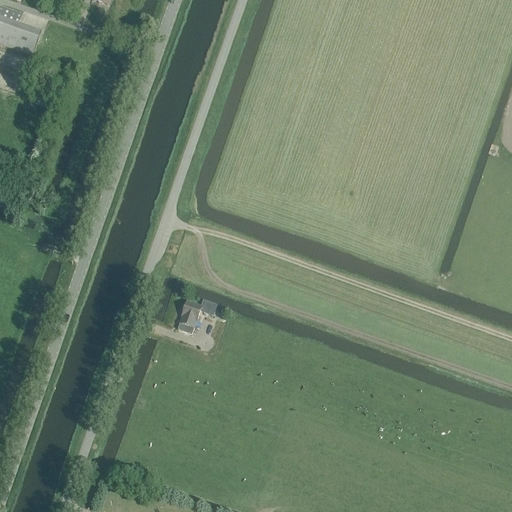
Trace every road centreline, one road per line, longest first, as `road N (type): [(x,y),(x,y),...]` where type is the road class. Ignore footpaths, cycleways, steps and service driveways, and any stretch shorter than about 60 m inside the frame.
road 1 (unclassified): [(65,511),(244,0)]
road 2 (tertiary): [(0,501),(174,0)]
road 3 (track): [(511,387),(215,281),(198,229)]
road 4 (track): [(198,229),(511,339)]
